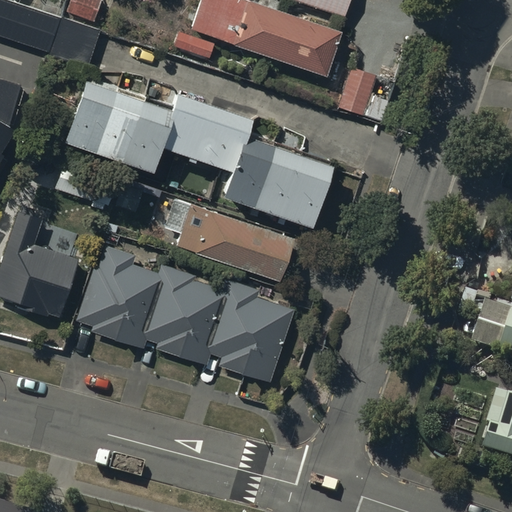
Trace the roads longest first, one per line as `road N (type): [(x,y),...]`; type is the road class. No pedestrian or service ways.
road 1 (residential): [(329,489),(491,0)]
road 2 (unclassified): [(329,489),(0,404)]
